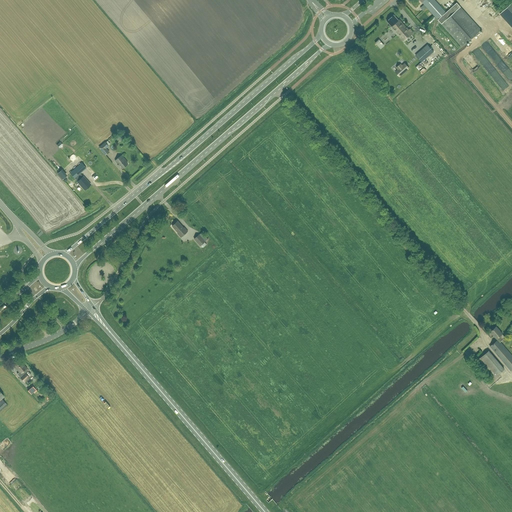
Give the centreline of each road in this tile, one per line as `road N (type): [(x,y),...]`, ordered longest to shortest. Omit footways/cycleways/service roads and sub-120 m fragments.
road 1 (primary): [(74,267),(328,43)]
road 2 (primary): [(321,36),(64,254)]
road 3 (primary): [(264,511),(106,327)]
